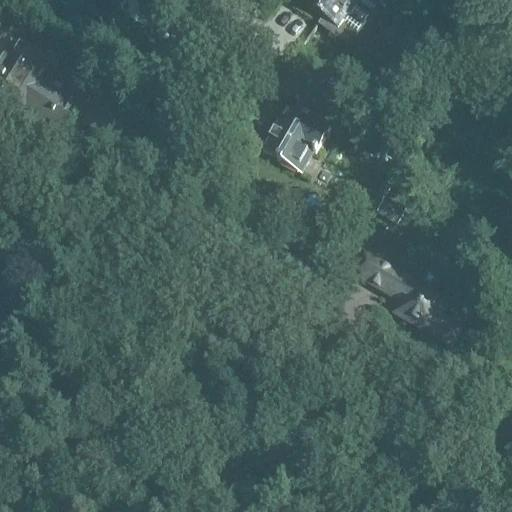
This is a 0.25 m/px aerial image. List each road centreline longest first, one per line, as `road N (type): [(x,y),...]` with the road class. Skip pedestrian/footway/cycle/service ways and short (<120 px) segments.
road 1 (unclassified): [(458,457),(91,239)]
road 2 (residential): [(259,0),(91,239)]
